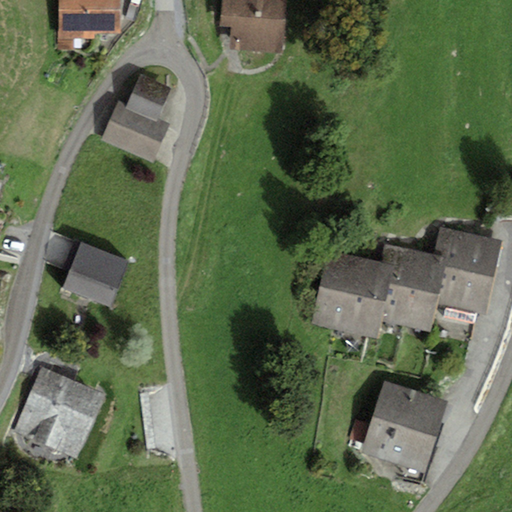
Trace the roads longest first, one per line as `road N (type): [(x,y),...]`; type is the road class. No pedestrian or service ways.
road 1 (residential): [(161,53),(183,66),(192,90),(167,214),(166,261),(192,511)]
road 2 (residential): [(0,391),(41,228),(75,138),(127,62),(161,53)]
road 3 (residential): [(422,511),(488,414),(511,359)]
